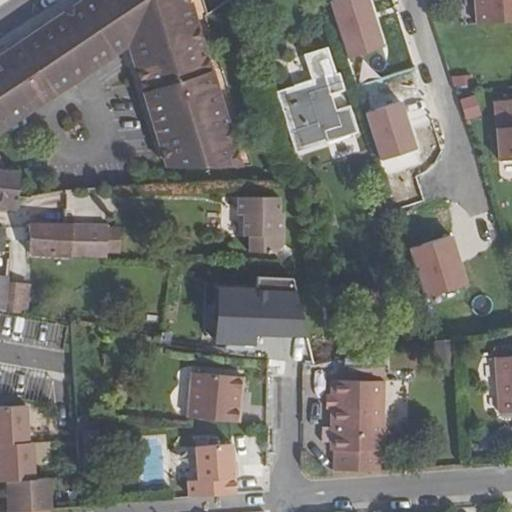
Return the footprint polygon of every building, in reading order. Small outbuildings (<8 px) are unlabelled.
[(69,0),(44,17),(49,25),(39,32),(65,71),(123,33),(174,0),(69,0)] [(194,0),(174,0),(123,33),(125,37),(131,56),(199,13),(194,0)] [(255,0),(236,0),(240,11),(258,6),(255,0)] [(511,0),(476,0),(478,24),(511,21),(511,0)] [(199,13),(131,56),(164,160),(246,157),(199,13)] [(44,17),(34,24),(39,32),(49,25),(44,17)] [(27,28),(15,36),(20,44),(46,84),(49,88),(59,81),(69,75),(65,71),(39,32),(34,24),(27,28)] [(125,37),(123,33),(65,71),(69,75),(125,37)] [(15,36),(5,43),(10,51),(20,44),(15,36)] [(0,114),(46,84),(20,44),(10,51),(5,43),(0,46),(0,114)] [(350,105),(336,109),(330,93),(344,88),(338,71),(335,72),(326,46),(304,53),(313,80),(276,92),(296,151),(327,141),(358,131),(350,105)] [(46,84),(0,114),(0,120),(49,88),(46,84)] [(465,120),(482,116),(476,94),(460,98),(465,120)] [(511,100),(495,102),(500,162),(511,160),(511,100)] [(18,171),(4,170),(0,169),(0,205),(15,207),(16,206),(18,171)] [(280,196),(238,195),(237,214),(243,214),(243,236),(248,236),(247,250),(278,252),(285,243),(285,212),(280,212),(280,196)] [(72,225),(31,224),(30,254),(71,256),(72,225)] [(71,256),(107,258),(109,225),(72,225),(71,256)] [(350,322),(370,316),(355,265),(335,271),(350,322)] [(254,285),(216,284),(215,344),(255,345),(255,334),(301,336),(302,278),(254,276),(254,285)] [(26,287),(6,285),(3,311),(23,314),(26,287)] [(511,356),(496,358),(501,412),(511,411),(511,356)] [(243,392),(244,377),(193,372),(188,418),(240,422),(241,407),(238,406),(239,391),(243,392)] [(380,450),(385,450),(385,436),(385,380),(333,379),(332,450),(336,450),(336,470),(380,470),(380,450)] [(42,404),(0,406),(0,444),(44,441),(42,404)] [(44,441),(0,444),(0,473),(0,481),(7,481),(51,478),(48,441),(44,441)] [(189,480),(190,497),(237,493),(233,443),(197,446),(199,480),(189,480)] [(51,478),(7,481),(9,511),(52,509),(51,478)]
